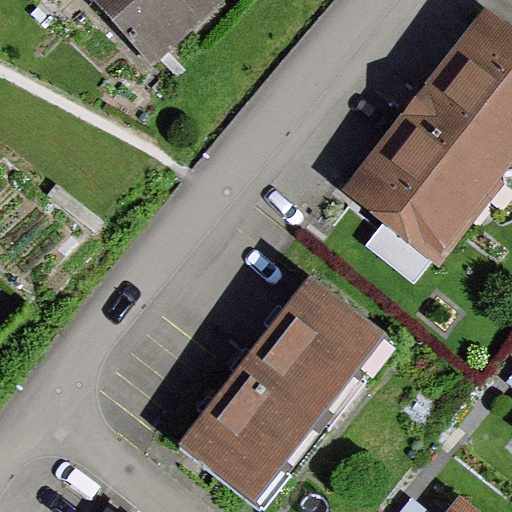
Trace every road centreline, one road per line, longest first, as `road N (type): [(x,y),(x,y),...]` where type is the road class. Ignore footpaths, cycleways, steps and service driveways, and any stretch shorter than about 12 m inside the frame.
road 1 (residential): [(46,408),(366,0)]
road 2 (residential): [(175,511),(46,408)]
